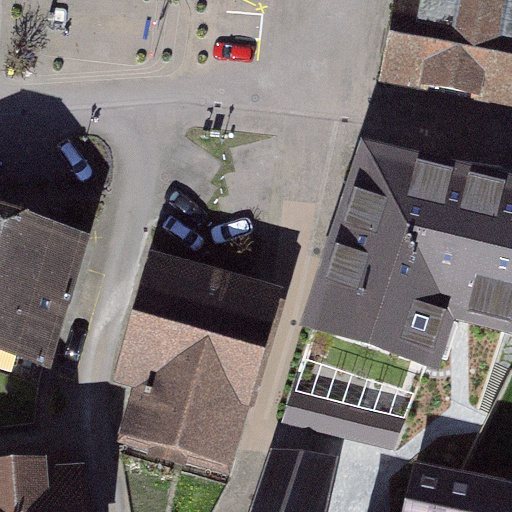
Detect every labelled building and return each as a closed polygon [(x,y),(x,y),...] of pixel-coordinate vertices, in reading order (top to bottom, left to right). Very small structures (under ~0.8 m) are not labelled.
[(511,0),(386,0),(371,82),(508,108),(511,85),(511,0)] [(511,199),(367,161),(349,228),(511,270),(511,199)] [(511,270),(349,228),(320,339),(438,369),(452,316),(511,331),(511,270)] [(0,349),(42,361),(73,249),(0,229),(0,349)] [(265,297),(152,267),(123,374),(144,379),(129,433),(222,458),(265,297)] [(326,511),(337,467),(283,458),(264,511),(326,511)] [(409,511),(511,511),(511,500),(417,478),(409,511)] [(70,511),(70,486),(0,488),(0,511),(70,511)]
